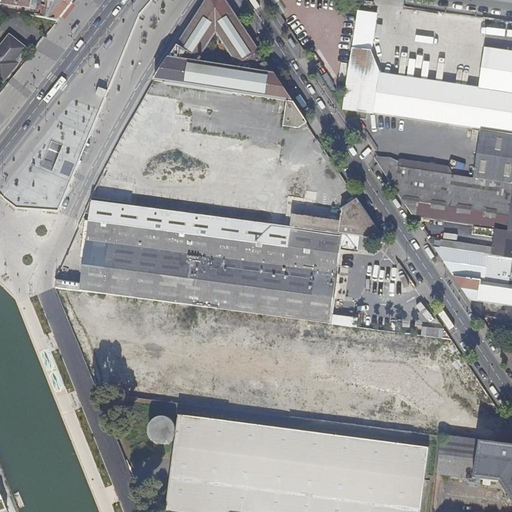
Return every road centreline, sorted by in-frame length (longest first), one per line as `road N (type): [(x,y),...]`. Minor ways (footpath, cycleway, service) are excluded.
road 1 (secondary): [(246,0),(511,393)]
road 2 (primary): [(119,0),(0,153)]
